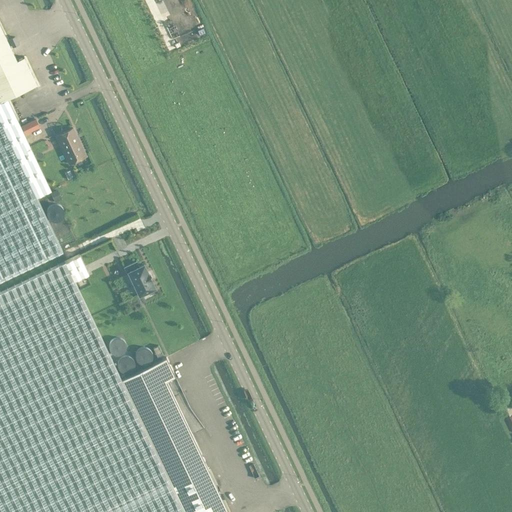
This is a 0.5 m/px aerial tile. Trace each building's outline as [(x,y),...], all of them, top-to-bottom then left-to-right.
[(0,276),(62,247),(37,193),(51,186),(7,94),(37,80),(24,53),(17,56),(0,21),(0,276)] [(86,152),(73,124),(57,132),(70,160),(86,152)] [(80,250),(0,288),(0,511),(230,511),(222,493),(224,493),(220,493),(217,487),(219,483),(218,485),(166,376),(175,372),(166,353),(121,375),(74,277),(89,270),(80,250)] [(144,261),(139,263),(136,258),(124,264),(127,270),(129,269),(139,291),(144,289),(144,290),(151,287),(150,286),(154,284),(150,275),(151,275),(148,269),(144,261)] [(163,351),(159,342),(153,344),(157,353),(163,351)]
